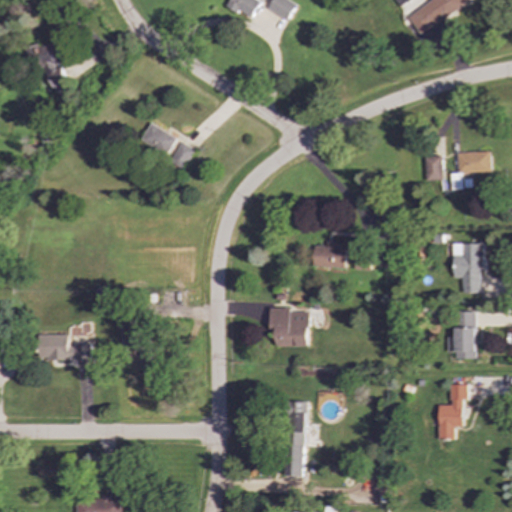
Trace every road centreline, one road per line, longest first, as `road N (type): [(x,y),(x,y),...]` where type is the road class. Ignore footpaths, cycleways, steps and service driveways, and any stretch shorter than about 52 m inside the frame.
road 1 (residential): [(303,144),(248,186),(219,241),(209,511)]
road 2 (residential): [(116,0),(147,40),(303,144)]
road 3 (residential): [(511,70),(397,101),(303,144)]
road 4 (residential): [(216,434),(0,434)]
